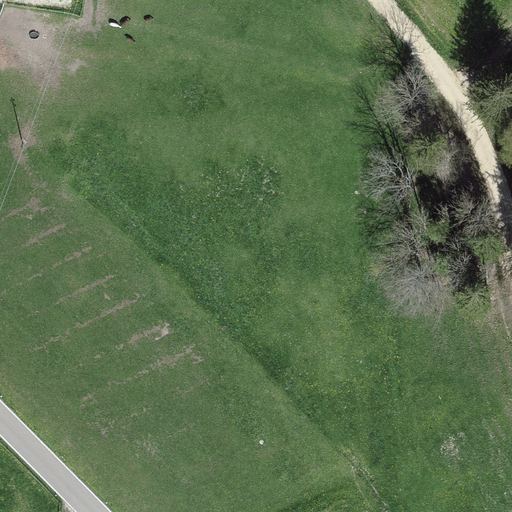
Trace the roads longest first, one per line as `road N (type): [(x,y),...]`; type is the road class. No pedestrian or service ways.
road 1 (track): [(381,0),(460,98),(511,245)]
road 2 (tertiary): [(0,418),(92,511)]
